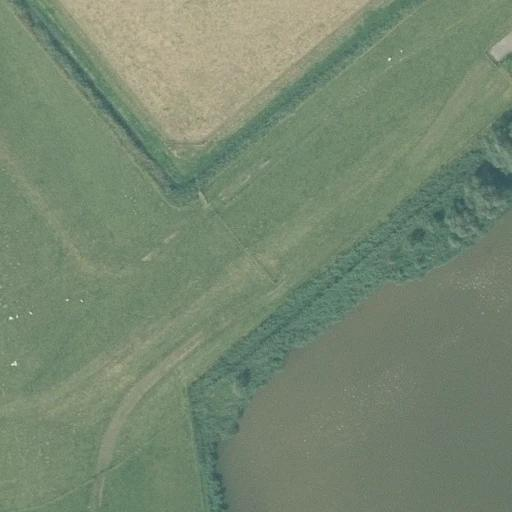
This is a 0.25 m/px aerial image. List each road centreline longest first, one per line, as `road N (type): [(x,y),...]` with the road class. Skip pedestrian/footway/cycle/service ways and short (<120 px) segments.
road 1 (track): [(0,133),(84,254),(116,270),(173,237),(351,84),(494,0)]
road 2 (track): [(99,511),(101,473),(127,415),(159,376),(424,161),(490,59)]
road 3 (track): [(0,414),(28,409),(89,377),(396,114),(433,36)]
